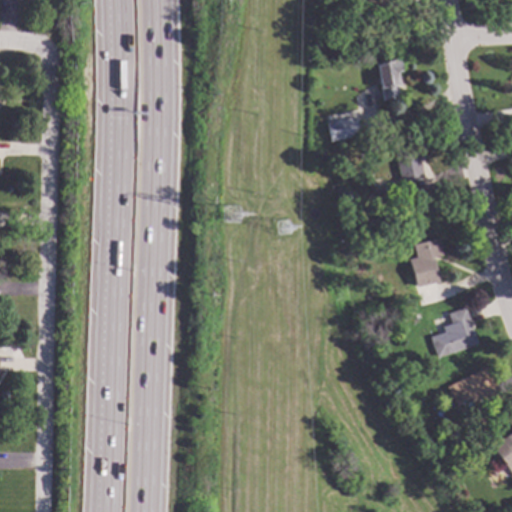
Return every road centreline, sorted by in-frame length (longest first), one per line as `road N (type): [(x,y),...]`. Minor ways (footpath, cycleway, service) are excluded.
road 1 (motorway): [(144,511),(159,0)]
road 2 (motorway): [(110,0),(98,511)]
road 3 (residential): [(41,45),(50,63),(40,511)]
road 4 (residential): [(445,0),(511,315)]
